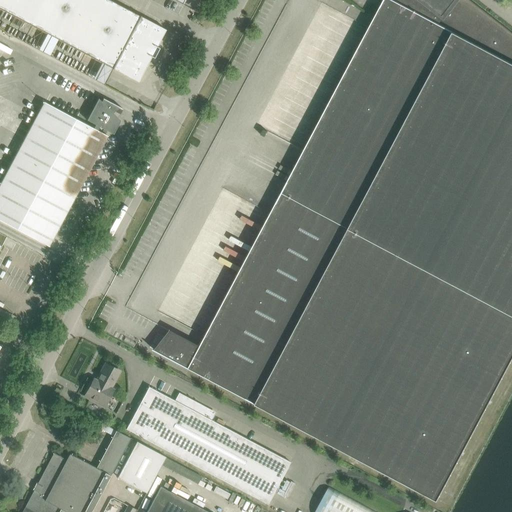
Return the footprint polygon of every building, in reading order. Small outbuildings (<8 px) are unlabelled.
[(0,0),(0,8),(112,68),(112,69),(113,69),(113,68),(138,82),(151,57),(154,58),(159,49),(159,48),(157,46),(166,30),(141,16),(140,16),(109,0),(0,0)] [(511,32),(470,0),(454,0),(443,15),(423,0),(383,0),(282,192),(511,314),(511,32)] [(423,0),(443,15),(454,0),(423,0)] [(92,78),(102,83),(110,67),(100,62),(92,78)] [(0,184),(0,220),(49,246),(107,136),(97,130),(99,127),(113,134),(120,121),(111,111),(115,105),(122,109),(122,108),(103,98),(101,101),(98,98),(87,120),(95,125),(93,128),(44,102),(0,184)] [(117,164),(121,157),(117,154),(113,162),(117,164)] [(438,500),(511,359),(511,314),(282,192),(200,346),(200,347),(174,333),(173,333),(158,351),(154,348),(153,349),(438,500)] [(117,370),(106,364),(101,373),(102,374),(98,382),(94,379),(85,396),(103,405),(112,388),(109,387),(117,370)] [(268,503),(290,461),(211,418),(214,411),(179,393),(175,400),(148,385),(126,427),(268,503)] [(22,511),(90,511),(110,475),(130,438),(115,430),(116,431),(96,468),(70,453),(66,460),(51,452),(51,453),(54,454),(22,511)] [(137,441),(117,478),(146,493),(165,456),(137,441)] [(209,511),(160,486),(145,511),(209,511)] [(375,511),(329,487),(315,511),(375,511)]
